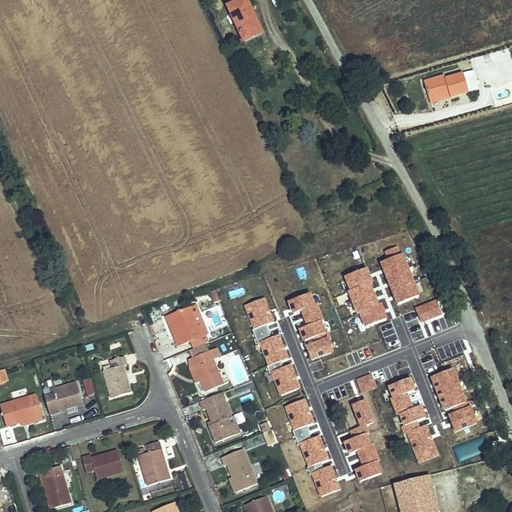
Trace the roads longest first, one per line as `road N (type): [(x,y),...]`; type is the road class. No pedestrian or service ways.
road 1 (residential): [(511,416),(451,263),(308,0)]
road 2 (residential): [(214,511),(165,410),(0,455)]
road 3 (unknown): [(455,347),(456,511)]
road 4 (unknown): [(383,134),(485,109),(504,77)]
